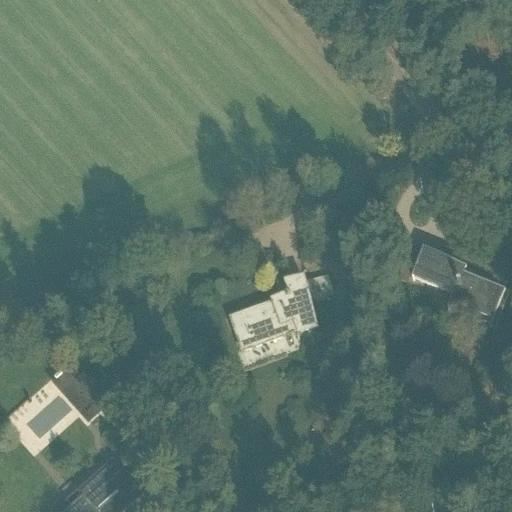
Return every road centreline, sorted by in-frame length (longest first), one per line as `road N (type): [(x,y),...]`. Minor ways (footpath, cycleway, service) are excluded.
road 1 (unclassified): [(511,203),(333,0)]
road 2 (residential): [(376,511),(412,486),(511,479)]
